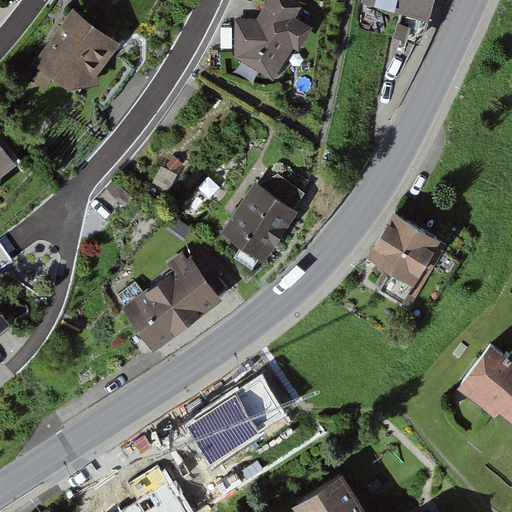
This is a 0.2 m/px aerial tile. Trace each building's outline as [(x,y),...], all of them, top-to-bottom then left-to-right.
[(300,5),(290,0),(269,0),(258,18),(237,19),(236,57),(270,82),(291,50),(297,52),(308,28),(294,20),(300,5)] [(433,0),(370,0),(373,7),(429,20),(433,0)] [(118,45),(71,13),(23,73),(48,91),(53,85),(62,91),(97,85),(118,45)] [(0,191),(1,191),(0,189),(0,178),(15,167),(0,147),(0,191)] [(297,207),(258,182),(222,236),(262,262),(297,207)] [(440,243),(396,218),(362,279),(406,304),(440,243)] [(222,305),(188,252),(168,264),(174,274),(122,306),(150,350),(222,305)] [(0,311),(0,330),(9,323),(0,311)] [(506,361),(491,348),(458,384),(491,414),(495,409),(511,423),(511,353),(511,354),(506,361)] [(366,511),(349,479),(292,508),(293,511),(366,511)]
